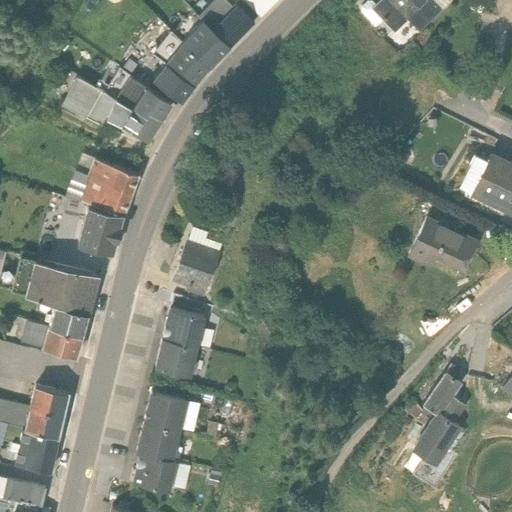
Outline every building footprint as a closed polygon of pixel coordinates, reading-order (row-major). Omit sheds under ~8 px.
[(274,0),(241,0),(258,17),(274,0)] [(376,0),(370,7),(381,18),(393,31),(405,19),(416,30),(448,0),(376,0)] [(211,28),(230,46),(252,22),(234,4),(211,28)] [(381,18),(370,7),(361,14),(371,27),(381,18)] [(201,20),(181,41),(181,42),(207,67),(230,46),(211,28),(201,20)] [(163,63),(192,85),(207,67),(181,42),(163,63)] [(150,79),(180,101),(192,85),(163,63),(150,79)] [(103,92),(60,68),(51,85),(67,95),(63,105),(112,131),(115,121),(120,121),(130,107),(103,92)] [(130,107),(143,87),(118,69),(103,92),(130,107)] [(130,107),(158,123),(170,104),(143,87),(130,107)] [(122,122),(148,138),(158,123),(130,107),(122,122)] [(511,162),(484,151),(466,193),(511,212),(511,162)] [(121,213),(136,174),(92,157),(85,174),(73,169),(65,195),(99,206),(121,213)] [(66,205),(49,200),(39,233),(56,238),(66,205)] [(76,242),(110,252),(121,213),(99,206),(94,221),(84,219),(76,242)] [(461,266),(476,236),(426,210),(405,250),(430,263),(435,253),(461,266)] [(219,251),(184,238),(170,278),(185,283),(183,288),(203,295),(219,251)] [(0,282),(4,283),(9,249),(0,248),(0,282)] [(86,313),(96,277),(33,259),(23,295),(86,313)] [(54,304),(47,326),(80,335),(86,313),(54,304)] [(168,307),(161,337),(196,346),(204,316),(168,307)] [(47,326),(41,347),(74,356),(80,335),(47,326)] [(196,346),(161,337),(153,366),(188,375),(196,346)] [(511,362),(499,384),(511,392),(511,362)] [(421,400),(434,408),(451,420),(464,400),(451,391),(459,379),(443,368),(421,400)] [(61,416),(66,392),(32,385),(27,408),(61,416)] [(152,392),(145,418),(176,426),(183,401),(152,392)] [(22,428),(56,436),(61,416),(27,408),(22,428)] [(451,420),(434,408),(410,441),(423,450),(410,469),(434,485),(458,449),(446,441),(459,423),(451,420)] [(176,426),(145,418),(139,450),(141,453),(170,460),(176,426)] [(13,461),(47,471),(56,436),(22,428),(13,461)] [(167,490),(174,461),(170,460),(141,453),(134,483),(167,490)] [(43,488),(0,477),(0,497),(8,499),(38,507),(43,488)] [(47,511),(49,510),(38,507),(8,499),(4,511),(47,511)]
